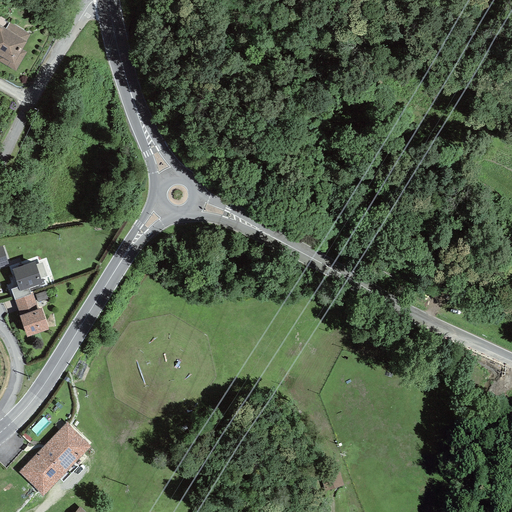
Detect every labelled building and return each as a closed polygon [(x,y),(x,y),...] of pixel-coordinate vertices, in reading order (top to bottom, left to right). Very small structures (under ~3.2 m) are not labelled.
[(0,27),(0,62),(15,71),(25,53),(20,50),(29,34),(8,23),(4,30),(0,27)] [(5,243),(0,243),(0,265),(10,263),(5,243)] [(27,331),(48,325),(35,280),(45,277),(38,255),(12,263),(18,282),(13,284),(27,331)] [(69,417),(20,466),(45,490),(93,441),(69,417)] [(321,465),(324,487),(343,484),(340,462),(321,465)]
